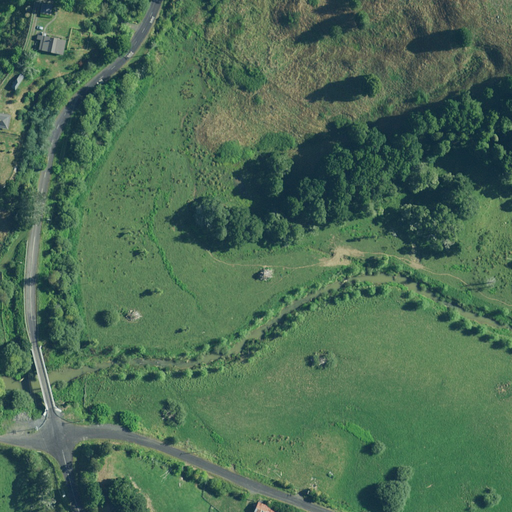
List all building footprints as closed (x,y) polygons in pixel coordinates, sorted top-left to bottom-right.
[(54,4),(43,2),(41,13),(52,15),(54,4)] [(28,12),(29,12),(30,12),(31,12),(32,11),(33,10),(33,9),(33,8),(34,8),(33,7),(33,6),(32,5),(31,4),(30,4),(29,4),(28,4),(27,4),(26,5),(25,6),(25,7),(25,8),(25,9),(25,10),(26,10),(26,11),(27,11),(27,12),(28,12)] [(66,40),(38,34),(37,39),(41,40),(39,49),(63,54),(66,40)] [(24,76),(20,74),(17,81),(15,80),(11,87),(16,90),(24,76)] [(10,116),(0,113),(0,127),(8,129),(10,116)] [(320,482),(311,479),(308,490),(317,493),(320,482)] [(286,511),(259,501),(254,511),(286,511)]
